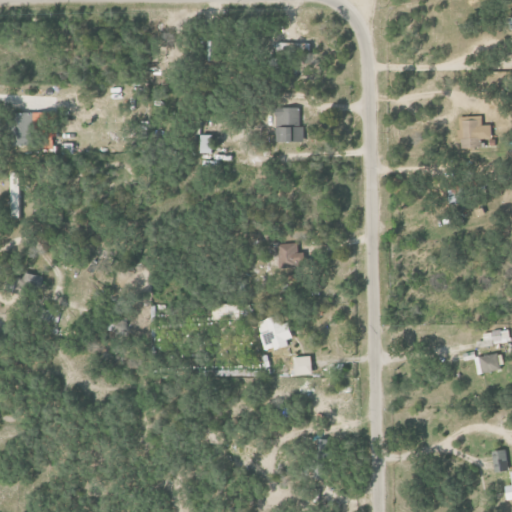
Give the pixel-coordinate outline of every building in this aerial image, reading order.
[(306,43),(280,42),(279,50),(306,51),(306,43)] [(303,141),(302,108),(276,109),(276,142),(303,141)] [(33,146),(35,113),(18,113),(17,145),(33,146)] [(494,138),(493,125),(484,126),(483,118),(471,119),(471,116),(460,117),(462,149),(483,147),(482,139),(494,138)] [(213,154),(213,135),(202,135),(202,154),(213,154)] [(20,173),(11,173),(12,216),(21,216),(20,173)] [(278,244),(279,268),(302,267),(301,252),(298,252),(297,243),(278,244)] [(289,323),(282,325),(280,316),(259,321),(265,351),(294,345),(289,323)] [(477,342),(478,347),(511,343),(509,329),(483,333),(485,341),(477,342)] [(479,373),(501,371),(500,354),(477,357),(479,373)] [(315,374),(314,356),(297,357),(298,375),(315,374)] [(497,473),(511,470),(507,449),(493,452),(497,473)]
